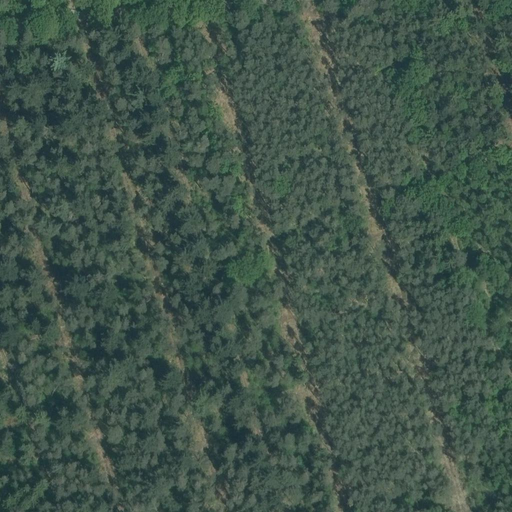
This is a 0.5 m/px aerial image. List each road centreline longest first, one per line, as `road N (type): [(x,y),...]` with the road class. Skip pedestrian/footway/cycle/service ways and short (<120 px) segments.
road 1 (track): [(132,0),(284,511)]
road 2 (track): [(57,511),(0,335)]
road 3 (track): [(0,21),(144,5)]
